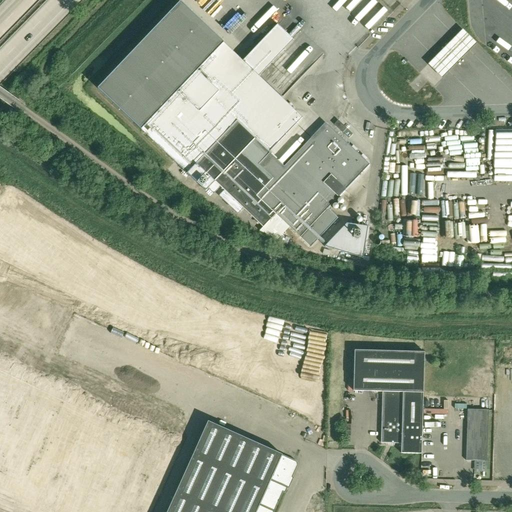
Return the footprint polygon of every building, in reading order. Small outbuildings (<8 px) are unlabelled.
[(201,190),(213,178),(266,229),(277,217),(306,244),(334,215),(325,206),(367,162),(324,120),(280,166),(266,153),(298,120),(255,79),(240,65),(177,5),(96,90),(201,190)] [(376,20),(385,11),(381,8),(372,16),(376,20)] [(275,27),(240,65),(255,79),(291,42),(275,27)] [(461,28),(426,61),(440,75),(475,42),(461,28)] [(84,355),(91,332),(85,330),(78,353),(84,355)] [(401,452),(420,453),(423,348),(351,346),(350,390),(382,391),(380,443),(401,444),(401,452)] [(465,409),(464,458),(481,459),(482,409),(465,409)] [(270,511),(293,462),(237,437),(206,424),(167,511),(270,511)]
